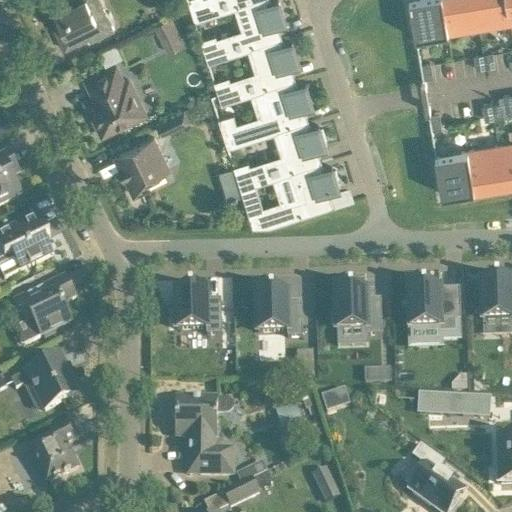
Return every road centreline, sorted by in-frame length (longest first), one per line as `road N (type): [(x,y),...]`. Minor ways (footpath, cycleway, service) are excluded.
road 1 (unclassified): [(381,243),(116,257)]
road 2 (unclassified): [(116,257),(0,24)]
road 3 (residential): [(129,491),(127,286),(116,257)]
road 4 (residential): [(511,80),(348,108)]
road 5 (residential): [(348,108),(381,243)]
road 6 (unclassified): [(511,238),(381,243)]
